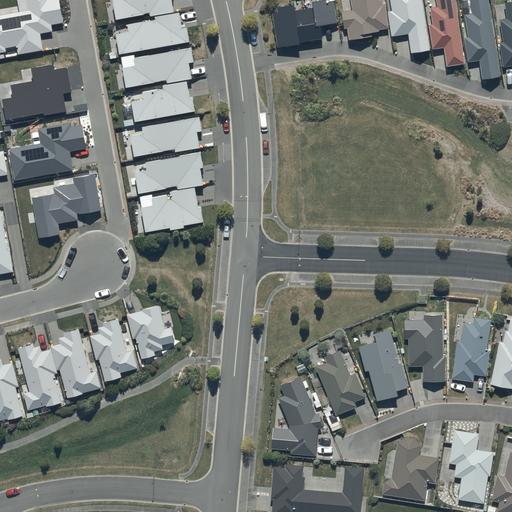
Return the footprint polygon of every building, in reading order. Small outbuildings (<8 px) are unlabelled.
[(27,0),(29,11),(0,15),(0,52),(5,52),(5,48),(16,46),(17,55),(43,50),(40,34),(52,31),(51,25),(63,22),(59,0),(27,0)] [(112,0),(116,20),(144,15),(149,13),(150,16),(174,12),(171,0),(112,0)] [(293,4),(276,6),(277,12),(273,12),(277,46),(300,43),(300,41),(322,38),(320,25),(336,23),(334,1),(326,2),(326,0),(313,2),(314,8),(294,11),(293,4)] [(381,0),(350,0),(352,10),(341,12),(344,28),(347,28),(348,40),(373,36),(372,32),(379,31),(379,30),(388,28),(384,4),(382,5),(381,0)] [(421,0),(389,0),(392,11),(388,12),(392,37),(408,34),(411,53),(429,50),(421,0)] [(454,0),(436,0),(437,7),(430,8),(432,24),(429,24),(432,49),(444,47),(447,66),(464,63),(454,0)] [(487,0),(469,0),(472,13),(465,14),(468,37),(464,38),(468,62),(479,60),(482,79),(500,75),(487,0)] [(511,1),(505,3),(507,18),(500,19),(504,41),(499,42),(503,67),(511,65),(511,1)] [(119,54),(189,42),(187,28),(182,29),(179,12),(154,17),(155,19),(127,24),(128,32),(115,34),(119,54)] [(194,62),(191,47),(134,58),(135,66),(122,68),(126,88),(166,80),(167,83),(192,79),(189,63),(194,62)] [(54,70),(53,65),(31,68),(34,81),(11,85),(12,97),(2,100),(5,119),(43,113),(43,116),(66,112),(63,93),(72,91),(67,67),(54,70)] [(190,97),(187,81),(162,85),(163,88),(142,92),(144,100),(131,102),(135,122),(195,112),(192,97),(190,97)] [(202,131),(199,117),(142,127),(143,134),(130,136),(134,157),(174,149),(175,152),(200,148),(197,132),(202,131)] [(86,149),(82,125),(72,127),(71,123),(38,129),(40,143),(9,149),(15,181),(73,170),(70,152),(86,149)] [(201,152),(145,163),(146,170),(135,173),(138,194),(166,189),(166,188),(176,186),(177,189),(203,185),(200,168),(203,168),(201,152)] [(54,194),(31,198),(39,238),(60,234),(58,224),(78,220),(77,214),(79,213),(79,214),(101,210),(95,174),(73,178),(74,184),(53,187),(54,194)] [(153,205),(141,208),(145,233),(169,228),(170,230),(184,228),(184,226),(203,222),(201,207),(198,207),(194,187),(170,192),(171,199),(167,199),(167,195),(152,198),(153,205)] [(0,213),(0,274),(13,272),(9,250),(7,250),(0,213)] [(159,306),(127,315),(133,339),(136,339),(141,359),(155,356),(154,352),(163,349),(162,345),(175,342),(171,327),(165,329),(159,306)] [(442,314),(423,315),(423,319),(404,319),(404,338),(408,338),(408,366),(423,366),(423,381),(445,381),(445,357),(442,357),(442,314)] [(490,319),(474,317),(473,323),(463,322),(461,341),(455,340),(451,379),(473,381),(474,374),(487,376),(490,350),(486,350),(490,319)] [(511,318),(508,331),(505,330),(502,342),(499,341),(490,383),(511,389),(511,387),(511,318)] [(118,319),(102,323),(103,326),(98,328),(100,334),(90,336),(96,360),(99,360),(105,381),(121,377),(120,373),(137,368),(133,351),(127,352),(118,319)] [(60,344),(50,346),(57,371),(60,370),(67,398),(102,389),(97,371),(90,373),(78,329),(63,333),(64,337),(58,338),(60,344)] [(390,330),(374,333),(376,341),(358,345),(364,371),(369,369),(376,400),(398,395),(397,390),(406,387),(400,362),(398,363),(390,330)] [(57,374),(51,350),(41,352),(40,346),(34,348),(33,344),(17,348),(29,392),(23,394),(28,411),(62,402),(54,375),(57,374)] [(339,350),(325,356),(327,363),(317,367),(336,415),(357,406),(354,400),(365,396),(355,372),(349,375),(339,350)] [(0,421),(23,415),(15,388),(18,387),(12,363),(3,365),(1,359),(0,359),(0,421)] [(301,376),(279,385),(284,395),(278,398),(290,423),(290,428),(273,427),(271,448),(290,450),(290,454),(316,456),(318,428),(322,428),(319,413),(315,413),(301,376)] [(336,415),(328,418),(333,430),(341,427),(336,415)] [(478,433),(454,430),(448,463),(456,464),(454,477),(461,478),(458,499),(484,503),(487,476),(490,476),(493,451),(476,449),(478,433)] [(405,436),(398,442),(391,477),(384,483),(382,494),(424,501),(427,482),(434,483),(438,457),(420,454),(421,445),(414,438),(405,436)] [(511,511),(511,450),(510,450),(504,476),(497,474),(491,500),(499,502),(497,511),(502,511),(511,511)] [(360,511),(364,468),(344,466),(341,492),(304,489),(305,477),(302,476),(303,466),(286,464),(285,467),(273,466),(270,499),(272,499),(271,511),(296,511),(299,511),(360,511)]
